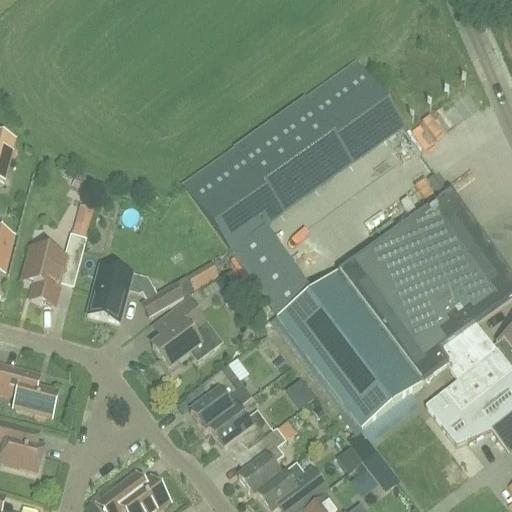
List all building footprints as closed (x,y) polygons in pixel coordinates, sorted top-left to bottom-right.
[(267,228),(406,129),(356,60),(181,185),(278,320),(314,294),(267,228)] [(0,184),(1,185),(11,148),(13,140),(12,140),(0,136),(0,184)] [(511,417),(511,374),(494,350),(476,327),(511,301),(511,281),(451,196),(336,278),(314,294),(278,320),(361,434),(421,389),(420,387),(446,368),(456,384),(443,395),(444,396),(424,411),(455,450),(491,434),(511,417)] [(326,230),(305,246),(312,255),(333,239),(326,230)] [(0,275),(1,276),(11,239),(0,236),(0,275)] [(56,291),(57,288),(62,269),(77,273),(85,242),(69,238),(63,261),(30,252),(21,285),(33,288),(29,303),(54,310),(58,292),(56,291)] [(160,296),(156,299),(146,283),(99,270),(86,318),(118,327),(128,290),(139,293),(146,304),(139,308),(148,324),(168,311),(182,303),(174,290),(160,298),(160,296)] [(188,305),(167,321),(165,319),(150,331),(160,345),(151,352),(160,364),(157,367),(166,377),(171,377),(180,370),(178,367),(187,360),(195,370),(215,355),(198,333),(206,328),(188,305)] [(204,437),(208,435),(251,402),(238,385),(247,378),(237,364),(228,371),(199,392),(208,404),(194,415),(190,418),(204,437)] [(44,381),(33,378),(0,369),(0,395),(18,400),(15,412),(52,421),(58,397),(41,393),(44,381)] [(296,381),(280,394),(295,412),(311,400),(296,381)] [(253,451),(272,437),(256,415),(244,424),(237,414),(251,403),(251,402),(208,435),(222,455),(241,441),(249,453),(253,451)] [(20,429),(19,431),(0,426),(0,451),(5,453),(2,468),(37,477),(44,450),(36,448),(40,435),(20,429)] [(256,499),(280,480),(272,469),(283,460),(277,452),(285,446),(276,434),(272,437),(253,451),(262,463),(238,480),(253,501),(256,499)] [(358,438),(331,461),(344,477),(355,467),(380,496),(396,483),(358,438)] [(304,479),(296,468),(280,480),(256,499),(265,511),(303,511),(327,495),(312,474),(304,479)] [(150,484),(144,488),(135,475),(118,487),(120,491),(98,507),(101,511),(162,511),(167,508),(150,484)] [(311,511),(358,511),(356,511),(333,511),(326,501),(311,511)]
